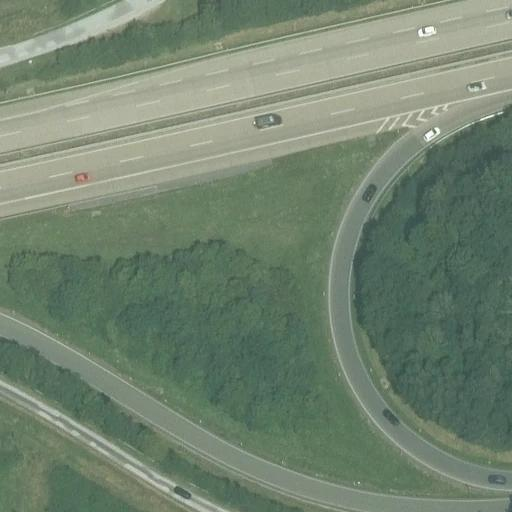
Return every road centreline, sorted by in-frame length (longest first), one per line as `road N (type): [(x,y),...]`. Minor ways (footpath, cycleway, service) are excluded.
road 1 (motorway): [(511,482),(468,475),(434,458),(382,413),(352,353),(343,288),(353,231),(383,176),(425,139),(511,94)]
road 2 (motorway): [(0,194),(511,76)]
road 3 (motorway): [(511,13),(0,127)]
road 4 (motorway): [(0,323),(270,474),(373,505),(456,511)]
road 5 (residential): [(0,389),(214,511)]
road 6 (residential): [(152,0),(0,61)]
